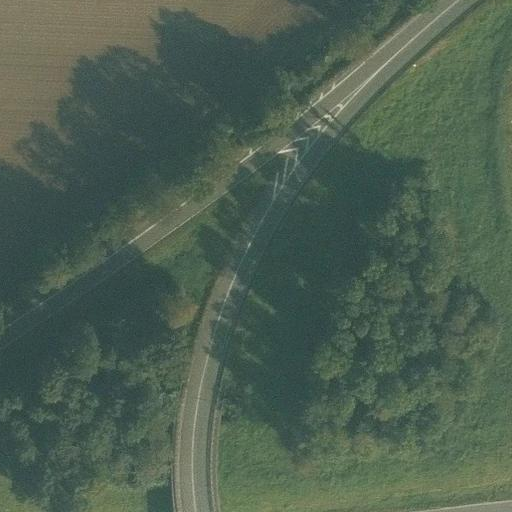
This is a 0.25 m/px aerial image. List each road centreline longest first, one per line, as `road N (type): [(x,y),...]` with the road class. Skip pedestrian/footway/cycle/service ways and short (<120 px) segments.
road 1 (motorway): [(461,0),(335,125),(247,269),(209,398),(200,460),(204,511)]
road 2 (motorway): [(455,0),(288,135),(0,343)]
